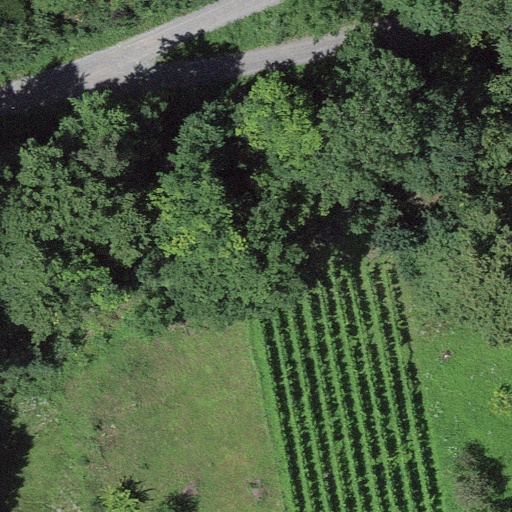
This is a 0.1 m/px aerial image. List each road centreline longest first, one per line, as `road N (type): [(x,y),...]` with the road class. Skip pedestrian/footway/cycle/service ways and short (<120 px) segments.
road 1 (track): [(511,13),(441,18),(0,99)]
road 2 (track): [(235,0),(0,95)]
